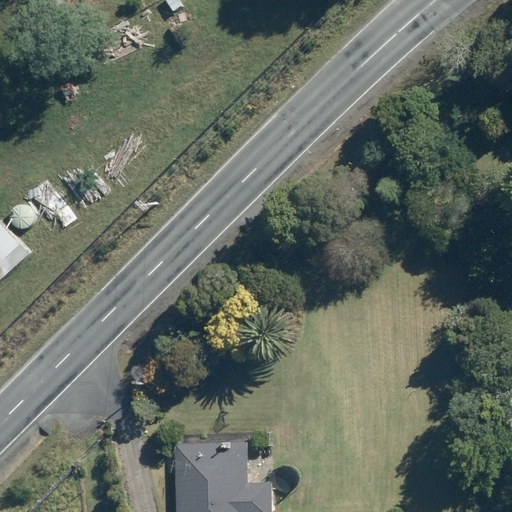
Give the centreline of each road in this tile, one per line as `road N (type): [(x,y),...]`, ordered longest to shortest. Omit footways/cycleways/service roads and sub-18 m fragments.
road 1 (tertiary): [(0,435),(439,0)]
road 2 (track): [(116,318),(152,511)]
